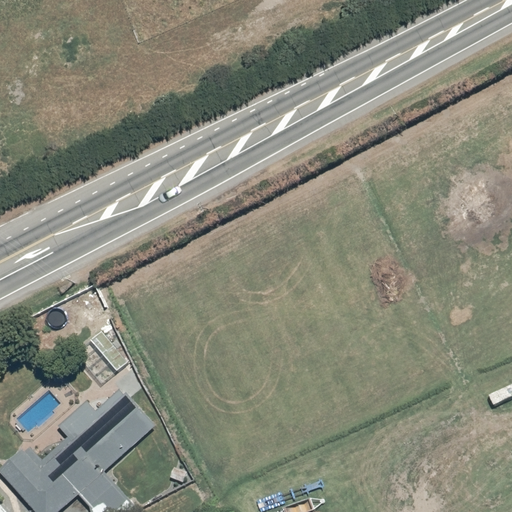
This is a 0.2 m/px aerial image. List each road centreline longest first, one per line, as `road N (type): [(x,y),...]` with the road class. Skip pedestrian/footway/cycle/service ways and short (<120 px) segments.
road 1 (primary): [(511,7),(0,287)]
road 2 (primary): [(0,249),(503,0)]
